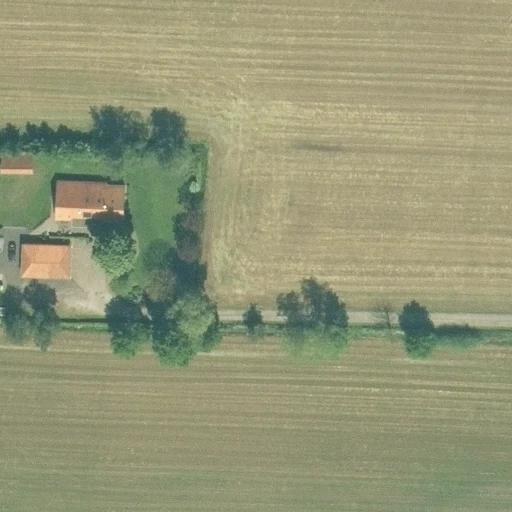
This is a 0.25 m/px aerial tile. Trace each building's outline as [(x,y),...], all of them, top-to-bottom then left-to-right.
[(4,163),(4,178),(15,178),(15,163),(4,163)] [(57,178),(56,216),(73,217),(72,220),(80,220),(80,222),(91,222),(91,217),(122,218),(123,183),(107,182),(107,180),(57,178)] [(18,211),(19,199),(5,198),(5,211),(18,211)] [(0,244),(18,245),(18,212),(0,212),(0,244)] [(22,240),(21,273),(49,274),(50,241),(22,240)] [(0,253),(0,274),(0,283),(14,283),(13,253),(0,253)]
